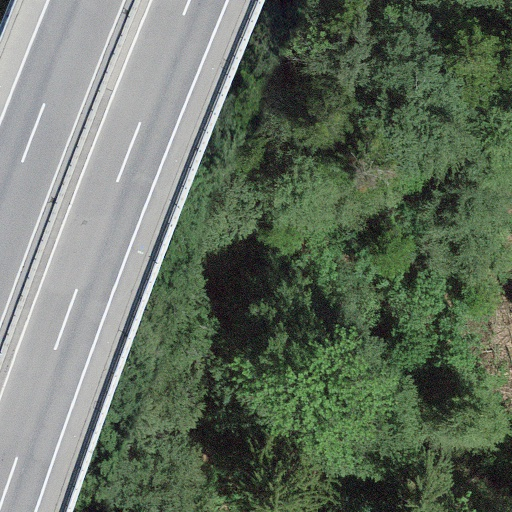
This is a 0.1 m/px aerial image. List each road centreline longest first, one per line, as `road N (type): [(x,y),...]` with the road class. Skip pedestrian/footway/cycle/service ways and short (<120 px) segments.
road 1 (motorway): [(0,491),(191,0)]
road 2 (motorway): [(87,0),(0,219)]
